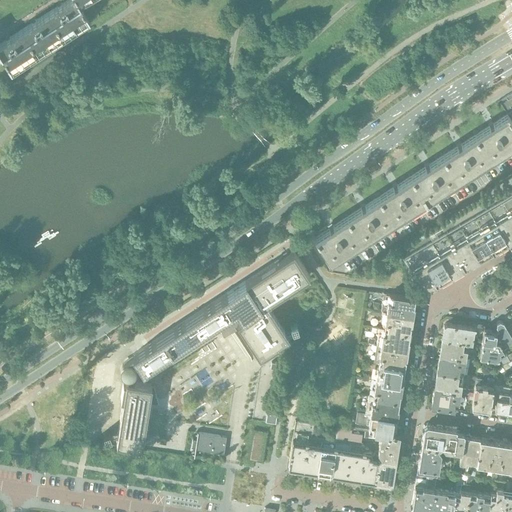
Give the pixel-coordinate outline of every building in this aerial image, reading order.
[(89,18),(84,10),(77,0),(67,0),(62,4),(48,12),(62,34),(64,33),(70,39),(89,27),(87,19),(88,18),(89,18)] [(98,0),(77,0),(84,10),(98,0)] [(62,34),(48,12),(22,29),(37,51),(38,50),(44,56),(63,43),(61,35),(62,34)] [(37,51),(22,29),(0,43),(0,51),(6,60),(11,68),(12,67),(18,72),(38,60),(35,52),(37,51)] [(511,92),(501,99),(508,110),(511,107),(511,92)] [(511,121),(510,119),(509,116),(507,114),(493,123),(489,126),(475,135),(490,159),(511,144),(511,121)] [(490,159),(475,135),(461,144),(457,146),(443,155),(458,179),(490,159)] [(458,179),(443,155),(429,164),(425,166),(411,175),(426,200),(458,179)] [(426,200),(411,175),(397,184),(393,187),(379,196),(394,220),(426,200)] [(422,292),(511,239),(511,195),(403,259),(408,267),(422,292)] [(394,220),(379,196),(365,205),(361,207),(347,216),(362,240),(394,220)] [(362,240),(347,216),(333,225),(329,228),(315,237),(330,261),(362,240)] [(142,371),(218,322),(228,316),(233,325),(237,323),(259,357),(273,348),(289,337),(267,303),(309,276),(293,251),(132,355),(133,357),(123,364),(121,365),(120,368),(120,370),(121,372),(122,374),(124,376),(126,377),(128,377),(128,381),(126,381),(125,384),(123,384),(120,400),(123,400),(118,428),(116,443),(141,447),(148,404),(158,404),(155,394),(154,388),(153,388),(152,387),(151,388),(151,385),(133,382),(135,371),(135,369),(134,366),(133,364),(136,362),(142,371)] [(409,332),(414,298),(415,297),(414,297),(414,298),(384,293),(381,310),(386,310),(384,323),(385,324),(384,328),(409,332)] [(511,320),(511,321),(508,323),(506,321),(503,323),(508,331),(511,328),(511,320)] [(511,337),(508,331),(503,323),(503,322),(502,322),(499,321),(497,323),(496,326),(498,329),(496,330),(494,342),(499,343),(502,347),(511,341),(511,337)] [(299,329),(297,323),(290,325),(291,328),(292,331),(299,329)] [(471,342),(474,327),(446,323),(444,325),(442,337),(468,341),(471,342)] [(404,366),(409,332),(384,328),(383,335),(382,335),(378,357),(380,357),(379,362),(404,366)] [(502,347),(499,343),(494,342),(496,330),(484,328),(479,356),(497,359),(499,358),(500,352),(503,350),(502,347)] [(463,374),(468,341),(442,337),(437,370),(463,374)] [(509,360),(506,355),(500,359),(503,364),(509,360)] [(401,387),(404,366),(379,362),(378,369),(377,368),(373,390),(374,390),(374,396),(398,400),(401,387)] [(460,391),(462,375),(463,374),(437,370),(431,404),(457,408),(460,391)] [(481,395),(482,385),(483,378),(476,378),(475,384),(476,384),(475,384),(474,393),(473,400),(472,406),(481,408),(482,395),(481,395)] [(489,409),(493,386),(494,380),(487,379),(486,385),(482,385),(481,395),(482,395),(481,408),(489,409)] [(473,400),(474,393),(470,393),(463,391),(463,394),(468,395),(467,399),(473,400)] [(505,415),(509,393),(497,391),(494,410),(498,411),(497,414),(505,415)] [(394,426),(398,400),(374,396),(373,397),(368,396),(367,402),(365,413),(369,413),(369,417),(361,416),(362,412),(357,411),(354,429),(365,430),(375,432),(374,437),(372,438),(375,451),(374,456),(375,456),(377,459),(381,456),(377,451),(380,433),(398,435),(399,429),(398,427),(394,427),(394,426)] [(275,424),(277,415),(267,414),(265,422),(275,424)] [(344,475),(349,443),(352,429),(338,427),(335,441),(334,441),(312,437),(313,427),(314,423),(295,420),(294,426),(293,431),(289,458),(289,460),(288,467),(344,475)] [(461,453),(463,436),(464,433),(463,432),(456,431),(456,428),(452,428),(436,426),(437,425),(427,424),(424,426),(421,446),(438,449),(442,446),(444,450),(461,453)] [(267,432),(253,430),(249,460),(262,462),(267,432)] [(374,480),(377,459),(375,456),(374,456),(375,451),(372,438),(374,437),(375,432),(365,430),(364,436),(365,437),(364,446),(349,443),(344,475),(374,480)] [(112,438),(109,431),(103,434),(105,440),(112,438)] [(223,454),(226,437),(220,436),(198,433),(197,441),(192,440),(191,448),(213,452),(223,454)] [(395,452),(398,435),(380,433),(377,451),(381,456),(377,459),(374,480),(388,482),(391,481),(392,478),(393,466),(395,452)] [(492,469),(497,440),(493,440),(493,438),(491,436),(488,437),(488,439),(470,436),(470,435),(468,433),(465,434),(465,436),(463,436),(461,453),(459,463),(465,464),(466,462),(487,465),(485,477),(491,478),(492,472),(492,469)] [(511,443),(507,442),(507,440),(505,439),(502,440),(502,441),(497,440),(492,469),(500,470),(501,467),(511,469),(511,443)] [(438,470),(441,454),(438,449),(421,446),(417,466),(438,470)] [(451,462),(444,453),(441,455),(448,464),(449,463),(450,463),(451,462)] [(436,478),(437,470),(438,470),(417,466),(416,478),(420,478),(422,479),(422,476),(426,476),(436,478)] [(465,511),(469,491),(471,480),(475,481),(476,476),(467,475),(466,484),(463,483),(461,485),(460,489),(459,493),(454,492),(451,511),(465,511)] [(451,511),(454,492),(437,489),(438,481),(436,481),(436,478),(426,476),(425,483),(419,483),(415,482),(411,508),(413,511),(418,511),(419,511),(423,511),(451,511)] [(511,511),(511,497),(511,498),(511,497),(511,494),(502,493),(503,489),(496,488),(495,493),(491,492),(490,495),(487,511),(511,511)] [(487,511),(490,495),(469,491),(465,511),(487,511)]
